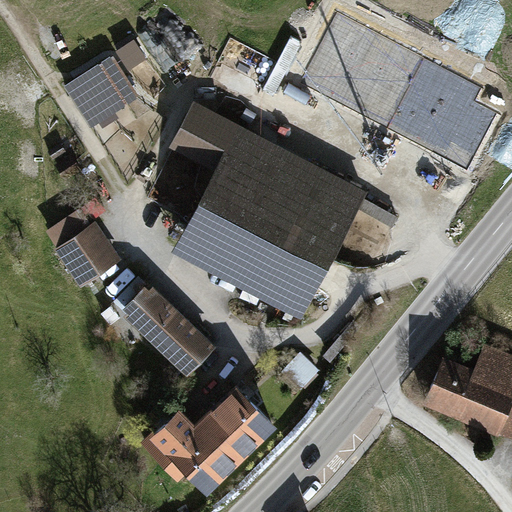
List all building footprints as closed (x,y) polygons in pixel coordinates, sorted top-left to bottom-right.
[(337,12),(300,83),(468,170),(497,114),(475,102),(482,88),(337,12)] [(99,72),(74,88),(95,120),(120,103),(99,72)] [(264,273),(258,284),(300,306),(359,194),(239,131),(236,136),(190,112),(175,142),(221,166),(186,233),(264,273)] [(78,168),(72,158),(58,167),(65,177),(78,168)] [(93,227),(62,248),(83,279),(114,258),(93,227)] [(153,288),(129,313),(188,370),(212,346),(153,288)] [(443,358),(426,399),(498,430),(511,397),(511,355),(485,344),(474,371),(443,358)] [(315,369),(300,354),(286,370),(301,384),(315,369)] [(198,423),(233,460),(272,423),(237,386),(198,423)] [(233,460),(198,423),(194,427),(178,410),(145,441),(162,459),(172,450),(207,485),(233,460)]
